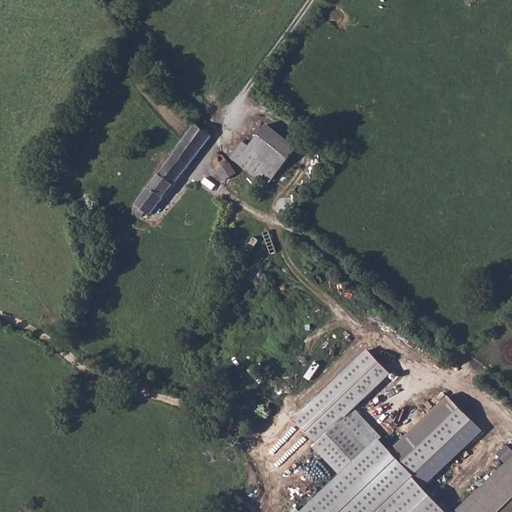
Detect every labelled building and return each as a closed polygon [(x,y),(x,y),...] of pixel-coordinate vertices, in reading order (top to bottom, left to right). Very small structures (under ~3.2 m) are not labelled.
[(221,113),(217,118),(226,127),(237,114),(223,101),(217,108),(221,113)] [(132,208),(133,208),(135,210),(133,213),(132,216),(137,220),(142,214),(145,218),(146,221),(147,225),(149,226),(152,226),(154,224),(162,213),(154,207),(209,138),(203,133),(207,126),(197,120),(171,155),(172,156),(132,208)] [(265,187),(278,169),(294,148),(264,125),(248,147),(242,142),(228,159),(265,187)] [(233,176),(218,157),(217,159),(216,161),(213,167),(224,186),(233,176)] [(270,280),(260,273),(246,295),(257,302),(270,280)] [(301,420),(325,443),(320,447),(347,474),(305,511),(511,511),(511,449),(506,443),(496,454),(505,463),(457,511),(409,511),(395,497),(416,476),(352,414),(394,371),(371,348),(301,420)] [(251,367),(258,383),(272,377),(264,361),(251,367)] [(447,396),(393,453),(416,476),(471,418),(447,396)]
